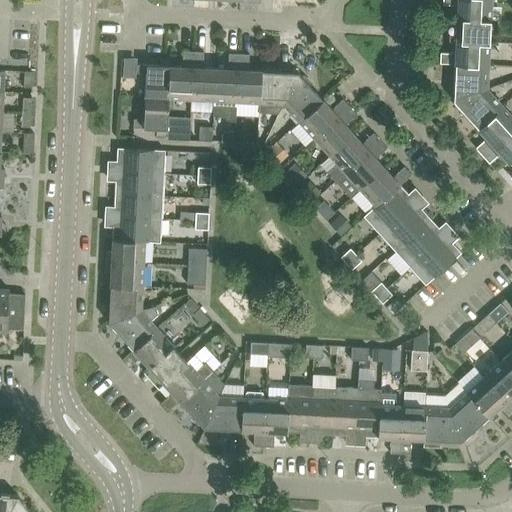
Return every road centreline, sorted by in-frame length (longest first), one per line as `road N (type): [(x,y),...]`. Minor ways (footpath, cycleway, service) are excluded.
road 1 (tertiary): [(61,339),(77,13)]
road 2 (residential): [(195,481),(192,455),(114,358),(87,341),(61,339)]
road 3 (residential): [(332,25),(129,16)]
road 4 (residential): [(511,219),(387,92)]
road 5 (residential): [(510,489),(469,497),(345,490)]
road 6 (residential): [(345,490),(195,481)]
